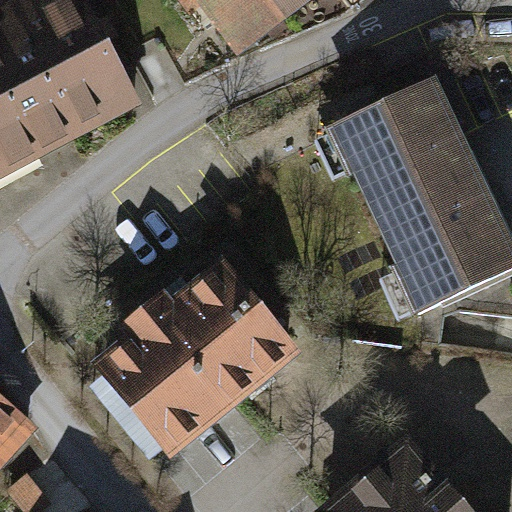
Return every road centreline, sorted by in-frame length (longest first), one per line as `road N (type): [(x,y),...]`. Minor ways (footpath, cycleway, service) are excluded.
road 1 (residential): [(0,275),(40,222),(207,100),(435,0)]
road 2 (residential): [(133,511),(0,347)]
